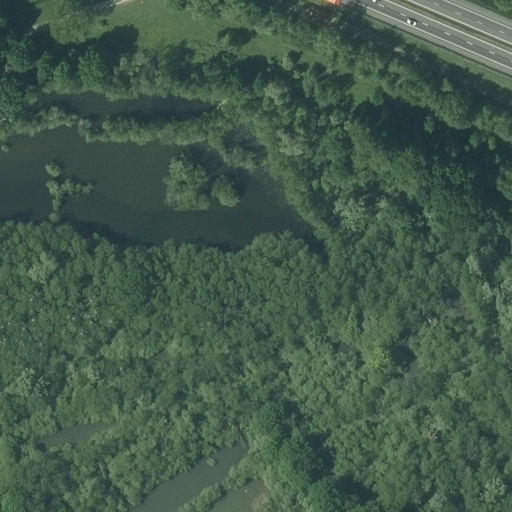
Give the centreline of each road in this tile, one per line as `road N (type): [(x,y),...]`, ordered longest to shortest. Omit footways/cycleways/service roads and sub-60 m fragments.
road 1 (unclassified): [(511,104),(272,0)]
road 2 (motorway): [(362,0),(511,63)]
road 3 (unclassified): [(0,42),(120,0)]
